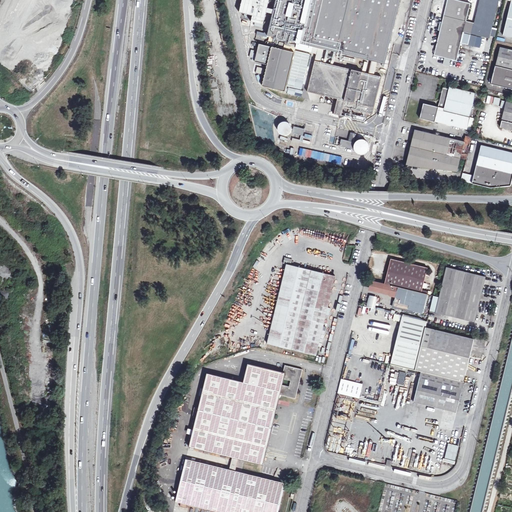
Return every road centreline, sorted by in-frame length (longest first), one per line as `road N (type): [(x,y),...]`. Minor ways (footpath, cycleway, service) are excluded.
road 1 (motorway): [(123,0),(89,340),(81,511)]
road 2 (motorway): [(99,511),(141,0)]
road 3 (unclassified): [(426,0),(315,456)]
road 4 (motorway): [(0,154),(58,210),(79,254),(73,511)]
road 5 (unclassified): [(511,271),(455,478),(433,485),(315,456)]
road 6 (motorway): [(121,511),(157,400),(255,215)]
road 7 (unknown): [(309,365),(256,354),(203,372),(166,491)]
road 8 (secondary): [(298,204),(511,266)]
road 9 (secondary): [(511,200),(319,193)]
road 10 (motorway): [(243,160),(218,145),(198,109),(186,0)]
road 11 (unknown): [(247,332),(277,252),(359,271)]
road 12 (secondary): [(18,139),(55,160),(163,177)]
road 13 (motorway): [(88,0),(67,64),(39,98),(12,110)]
road 14 (unknown): [(309,365),(289,450),(293,463),(312,469)]
